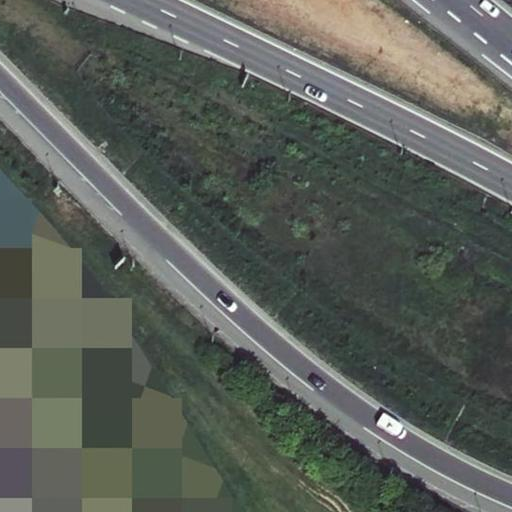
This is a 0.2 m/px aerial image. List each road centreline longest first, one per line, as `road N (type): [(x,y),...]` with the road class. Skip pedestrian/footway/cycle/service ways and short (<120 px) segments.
road 1 (trunk): [(0,80),(312,377),(437,461),(511,496)]
road 2 (trunk): [(137,0),(511,182)]
